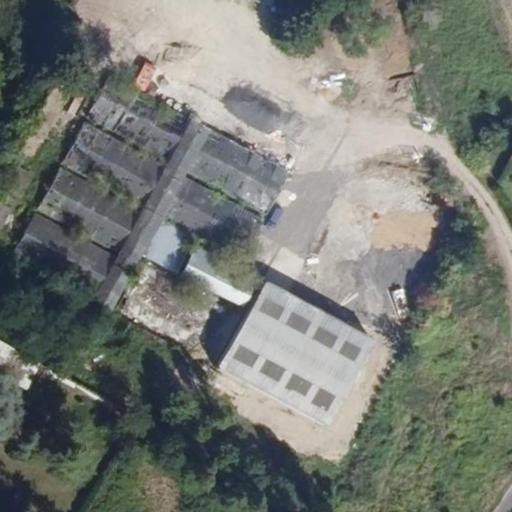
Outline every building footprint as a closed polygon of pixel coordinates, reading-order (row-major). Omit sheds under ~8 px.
[(11,255),(33,267),(35,265),(112,303),(159,217),(238,261),(261,219),(182,176),(185,171),(264,214),(286,173),(110,75),(87,116),(165,160),(163,165),(83,121),(61,163),(140,207),(138,211),(59,166),(36,208),(115,252),(113,256),(34,213),(11,255)] [(0,224),(67,101),(49,92),(29,127),(19,146),(0,181),(0,224)] [(0,136),(19,146),(29,127),(2,113),(0,117),(0,136)] [(234,317),(254,277),(192,246),(172,286),(234,317)] [(35,265),(33,267),(109,308),(112,303),(35,265)] [(229,360),(225,373),(321,426),(369,339),(262,281),(220,356),(229,360)] [(0,377),(12,384),(25,358),(0,344),(0,377)] [(214,367),(225,373),(229,360),(220,356),(214,367)]
